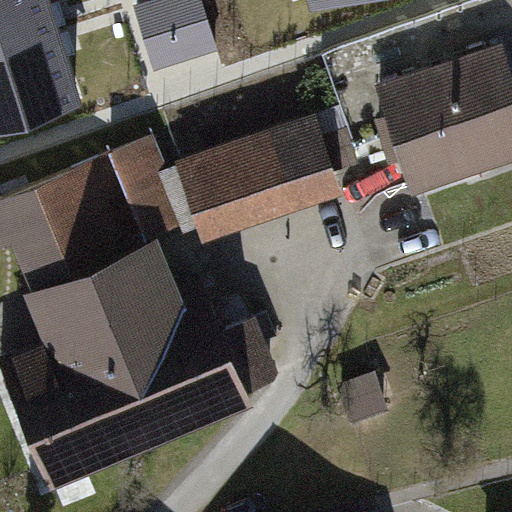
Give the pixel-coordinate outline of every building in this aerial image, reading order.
[(0,0),(0,43),(54,27),(45,0),(0,0)] [(201,0),(169,0),(141,9),(160,67),(217,49),(201,0)] [(0,113),(73,91),(54,27),(0,43),(0,113)] [(511,64),(507,50),(391,90),(425,188),(511,158),(511,64)] [(317,118),(185,161),(210,236),(342,194),(317,118)] [(19,364),(62,473),(272,389),(245,323),(203,340),(162,237),(181,229),(148,147),(4,204),(61,347),(19,364)] [(511,511),(511,501),(466,511),(465,511),(511,511)]
